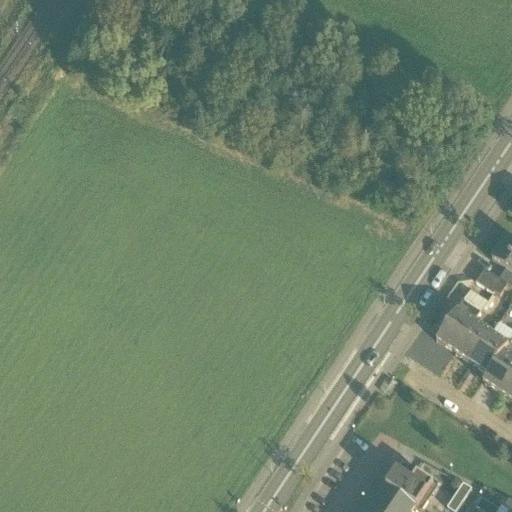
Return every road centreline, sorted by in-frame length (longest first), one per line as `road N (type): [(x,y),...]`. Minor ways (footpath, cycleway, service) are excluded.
road 1 (tertiary): [(375,346),(511,142)]
road 2 (tertiary): [(375,346),(266,511)]
road 3 (residential): [(511,439),(423,382),(414,368)]
